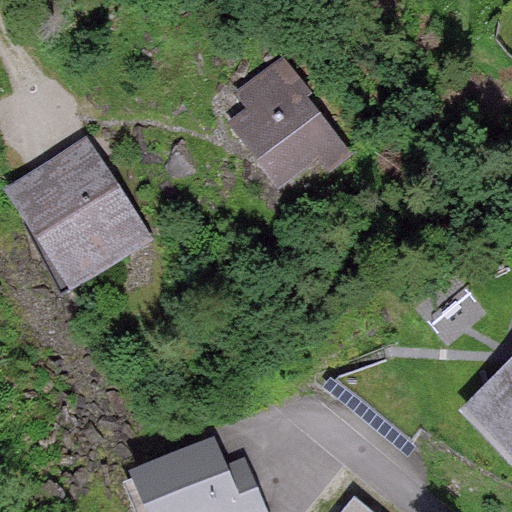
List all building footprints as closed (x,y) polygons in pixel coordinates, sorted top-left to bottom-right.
[(313,97),(285,59),(234,96),(246,114),(229,127),(279,196),(345,148),(308,102),(313,97)] [(155,241),(87,142),(3,197),(69,298),(155,241)] [(511,368),(460,420),(511,471),(511,368)] [(214,442),(130,477),(144,511),(267,511),(243,462),(227,468),(214,442)] [(367,511),(355,501),(345,511),(367,511)]
